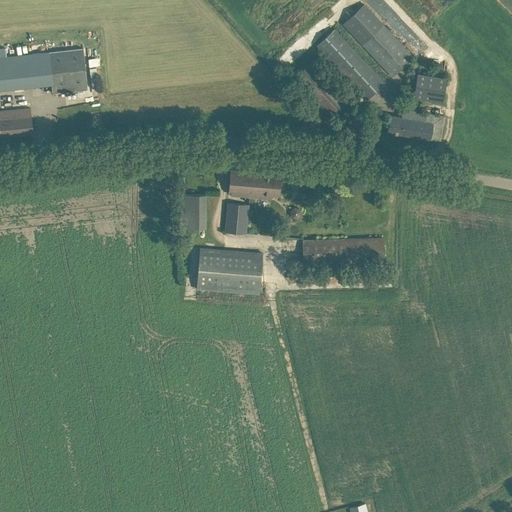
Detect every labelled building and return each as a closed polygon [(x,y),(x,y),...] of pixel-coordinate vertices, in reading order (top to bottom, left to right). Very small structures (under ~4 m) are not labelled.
[(343,23),(393,77),(415,56),(365,3),(343,23)] [(317,45),(367,99),(385,83),(334,28),(317,45)] [(87,88),(83,48),(48,51),(52,92),(87,88)] [(0,56),(0,88),(32,86),(28,53),(6,56),(0,56)] [(336,121),(354,105),(313,61),(295,78),(336,121)] [(417,72),(413,96),(442,101),(446,77),(417,72)] [(0,135),(33,132),(32,122),(30,107),(0,110),(0,135)] [(387,131),(440,140),(444,115),(403,108),(401,116),(390,114),(387,131)] [(230,170),(228,194),(271,197),(271,193),(279,194),(281,176),(261,174),(261,172),(230,170)] [(228,202),(225,231),(246,233),(249,204),(228,202)] [(298,258),(298,265),(384,262),(383,237),(303,239),(303,258),(298,258)] [(197,288),(259,293),(262,252),(200,247),(197,288)] [(349,506),(350,511),(367,511),(365,502),(349,506)]
